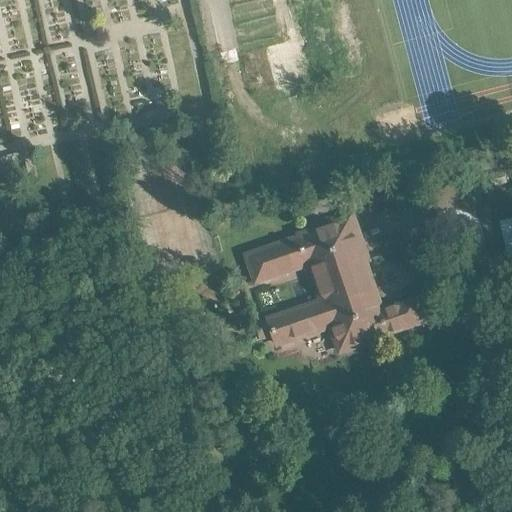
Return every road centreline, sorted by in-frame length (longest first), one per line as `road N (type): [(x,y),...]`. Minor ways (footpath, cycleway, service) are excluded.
road 1 (unclassified): [(473,287),(489,242),(481,202),(421,206),(413,255),(427,273)]
road 2 (unclassified): [(511,422),(497,420),(473,385),(473,287)]
